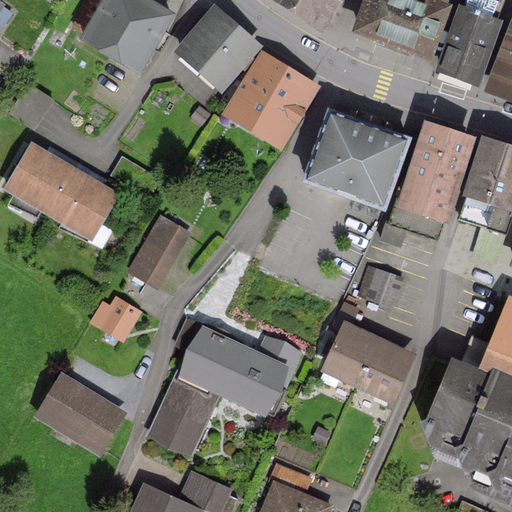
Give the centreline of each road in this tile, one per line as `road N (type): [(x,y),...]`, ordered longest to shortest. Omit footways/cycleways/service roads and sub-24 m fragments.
road 1 (residential): [(123,481),(177,303),(283,184),(340,70)]
road 2 (secondary): [(511,126),(340,70)]
road 3 (secondary): [(340,70),(235,0)]
